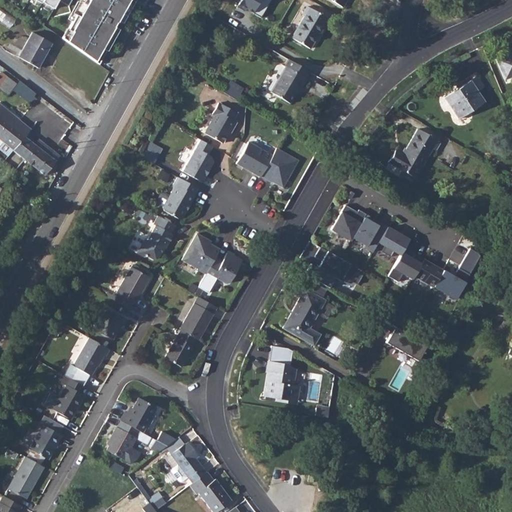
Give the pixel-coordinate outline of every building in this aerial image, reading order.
[(42,0),(42,2),(54,9),(58,0),(42,0)] [(83,0),(62,38),(95,61),(102,48),(107,51),(134,2),(131,0),(83,0)] [(240,0),(237,6),(262,19),(271,0),(240,0)] [(303,15),(290,37),(309,48),(321,26),(323,27),(328,20),(305,7),(301,14),(303,15)] [(0,9),(0,18),(12,25),(16,18),(0,9)] [(31,32),(17,57),(36,68),(40,62),(50,43),(31,32)] [(511,52),(496,59),(503,79),(511,75),(511,52)] [(307,70),(288,59),(283,66),(285,66),(270,92),(289,103),(297,89),(298,90),(306,79),(303,77),(307,70)] [(477,75),(444,97),(458,118),(483,102),(476,91),(484,86),(477,75)] [(6,77),(0,84),(0,90),(6,95),(15,83),(6,77)] [(227,85),(222,93),(235,101),(240,92),(227,85)] [(212,115),(203,132),(221,142),(225,134),(228,133),(235,122),(231,120),(235,112),(216,102),(210,114),(212,115)] [(0,140),(12,150),(23,137),(29,129),(18,120),(19,120),(0,104),(0,140)] [(394,149),(383,169),(395,177),(400,169),(414,177),(431,148),(434,149),(438,141),(416,128),(401,154),(394,149)] [(23,137),(12,150),(23,159),(34,145),(23,137)] [(38,139),(37,141),(57,157),(58,155),(38,139)] [(211,146),(199,139),(198,141),(182,171),(201,182),(205,174),(204,171),(206,168),(209,167),(212,161),(211,159),(207,153),(211,146)] [(34,145),(23,159),(42,175),(57,157),(37,141),(34,145)] [(234,163),(242,167),(246,165),(252,169),(250,172),(258,177),(259,175),(271,154),(247,141),(234,163)] [(271,154),(259,175),(267,180),(268,177),(271,179),(270,180),(281,186),(297,159),(275,147),(271,154)] [(143,148),(140,155),(153,163),(157,155),(143,148)] [(197,187),(175,175),(169,188),(170,189),(160,206),(161,209),(178,218),(181,217),(186,209),(183,207),(186,203),(188,204),(193,195),(193,194),(197,187)] [(329,227),(349,239),(350,235),(364,212),(357,207),(355,210),(343,203),(329,227)] [(364,212),(350,235),(364,243),(363,245),(371,250),(377,240),(386,225),(377,220),(376,223),(370,219),(371,216),(364,212)] [(174,225),(156,214),(152,221),(153,225),(146,238),(142,239),(135,252),(142,256),(145,255),(152,260),(156,258),(159,253),(161,248),(163,249),(171,234),(169,233),(174,225)] [(407,237),(386,225),(377,240),(383,244),(380,250),(388,255),(392,249),(398,252),(400,250),(407,237)] [(196,269),(204,274),(205,272),(214,256),(217,251),(212,248),(207,250),(206,252),(204,251),(208,243),(209,241),(195,233),(181,259),(197,268),(196,269)] [(363,270),(319,245),(314,255),(320,259),(322,260),(320,265),(318,264),(311,276),(328,285),(333,276),(339,279),(342,275),(356,282),(363,270)] [(441,268),(432,284),(453,296),(478,253),(476,250),(468,246),(453,272),(450,273),(441,268)] [(412,256),(400,250),(398,252),(386,274),(396,279),(400,271),(410,277),(412,274),(422,256),(414,252),(412,256)] [(214,256),(205,272),(224,283),(229,282),(241,260),(233,256),(231,256),(225,253),(221,260),(214,256)] [(441,268),(422,256),(412,274),(431,285),(432,284),(441,268)] [(109,290),(105,296),(128,308),(132,301),(135,303),(149,278),(131,267),(116,294),(109,290)] [(403,273),(397,281),(405,287),(411,279),(403,273)] [(310,281),(305,289),(320,298),(325,290),(310,281)] [(304,289),(282,327),(301,338),(323,299),(320,298),(305,289),(304,289)] [(198,296),(179,330),(180,331),(195,339),(198,340),(216,307),(198,296)] [(407,312),(388,302),(377,322),(391,330),(385,340),(418,358),(420,353),(422,355),(426,347),(424,346),(427,342),(399,326),(407,312)] [(106,308),(94,329),(112,339),(120,326),(122,327),(127,319),(106,308)] [(57,319),(52,329),(59,334),(65,324),(57,319)] [(180,331),(178,334),(165,358),(181,367),(193,346),(191,346),(195,339),(180,331)] [(110,349),(89,338),(73,366),(91,377),(103,356),(105,357),(110,349)] [(262,395),(285,399),(286,396),(295,397),(297,385),(291,384),(293,368),(284,363),(286,347),(271,346),(269,360),(266,360),(265,371),(267,372),(262,395)] [(44,404),(68,418),(73,409),(76,410),(83,396),(79,393),(83,386),(70,379),(64,375),(60,382),(66,385),(59,398),(51,393),(44,404)] [(125,411),(121,420),(139,430),(142,432),(155,407),(138,397),(132,408),(129,414),(127,412),(125,411)] [(13,398),(9,405),(16,408),(18,410),(22,403),(13,398)] [(314,407),(313,415),(326,417),(327,409),(314,407)] [(111,440),(106,449),(123,459),(136,437),(135,437),(139,430),(121,420),(117,427),(116,426),(109,439),(111,440)] [(43,426),(29,449),(48,460),(61,436),(43,426)] [(154,438),(150,446),(158,451),(166,445),(154,438)] [(183,444),(170,454),(177,463),(171,468),(170,471),(177,480),(180,481),(187,476),(191,482),(204,472),(194,458),(197,456),(188,443),(184,445),(183,444)] [(43,467),(26,457),(8,489),(25,499),(43,467)] [(191,482),(188,484),(195,493),(196,492),(211,511),(213,511),(230,500),(214,478),(212,479),(206,471),(204,472),(191,482)] [(158,493),(147,501),(154,510),(165,502),(158,493)] [(3,496),(0,502),(0,511),(17,511),(21,506),(3,496)] [(144,511),(142,511),(155,511),(154,510),(147,501),(141,506),(144,511)]
